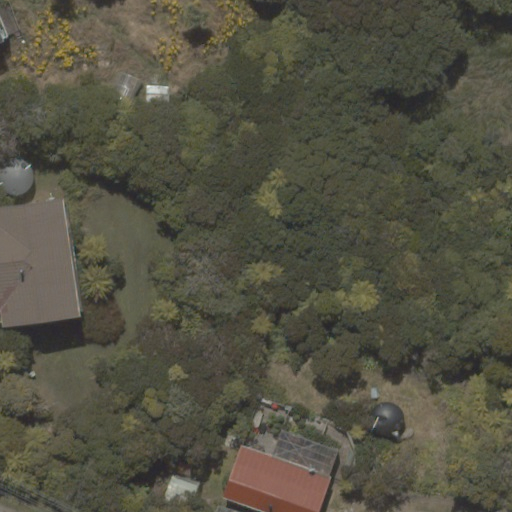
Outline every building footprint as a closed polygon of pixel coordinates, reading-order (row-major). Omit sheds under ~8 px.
[(131,110),(145,82),(123,71),(109,99),(131,110)] [(170,86),(147,85),(145,102),(168,104),(170,86)] [(2,328),(81,317),(65,198),(0,206),(0,311),(2,328)] [(240,445),(222,497),(262,511),(319,511),(332,476),(330,475),(339,450),(282,430),(272,456),(240,445)] [(199,485),(173,474),(163,499),(189,510),(199,485)]
